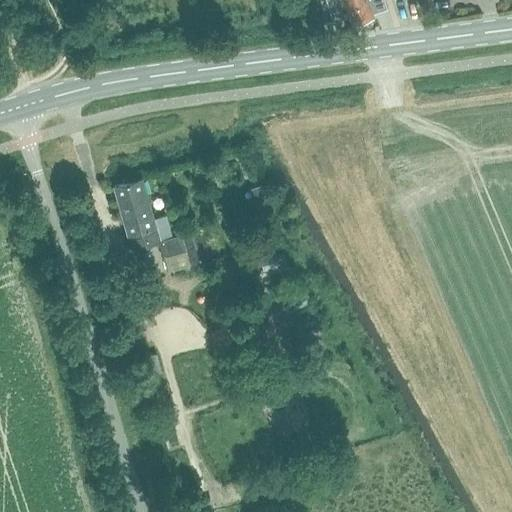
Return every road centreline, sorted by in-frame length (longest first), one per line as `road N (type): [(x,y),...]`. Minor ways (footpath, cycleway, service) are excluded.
road 1 (secondary): [(24,107),(116,83),(511,30)]
road 2 (unclassified): [(143,511),(24,107)]
